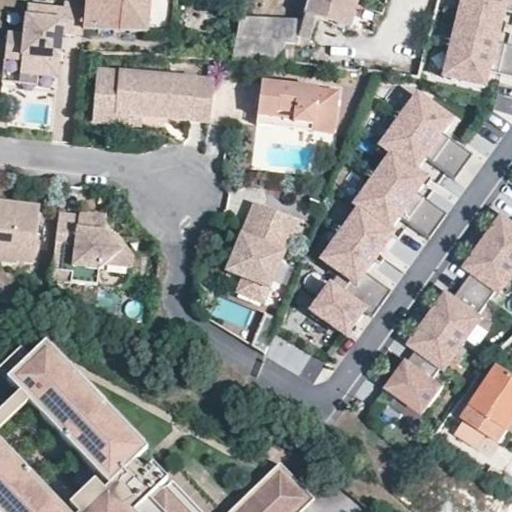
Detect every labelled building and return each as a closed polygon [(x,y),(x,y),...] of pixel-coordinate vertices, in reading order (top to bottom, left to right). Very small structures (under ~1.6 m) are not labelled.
[(84,0),(82,29),(84,4),(63,2),(62,8),(27,5),(24,35),(7,33),(5,60),(22,61),(22,73),(58,77),(62,33),(82,34),(82,32),(146,33),(148,0),(84,0)] [(297,41),(309,42),(315,23),(349,30),(357,0),(307,0),(301,23),(297,41)] [(511,0),(462,0),(458,18),(443,80),(484,89),(488,74),(511,79),(511,48),(495,45),(499,28),(502,12),(511,14),(511,0)] [(231,60),(281,63),(285,46),(295,46),(297,41),(301,23),(239,20),(231,60)] [(214,81),(99,77),(96,125),(119,127),(119,113),(139,114),(139,117),(162,119),(163,111),(172,112),(171,119),(209,121),(214,81)] [(332,94),(256,84),(252,111),(270,114),(269,122),(306,127),(305,132),(327,136),(332,94)] [(451,122),(416,98),(379,150),(391,158),(354,210),(358,212),(321,264),(339,276),(312,313),(347,338),(364,313),(374,320),(392,294),(365,275),(393,236),(389,233),(398,220),(429,242),(446,217),(416,195),(425,182),(414,174),(424,161),(454,182),(471,157),(441,136),(451,122)] [(484,125),(470,145),(488,157),(502,137),(484,125)] [(0,264),(32,267),(41,205),(0,199),(0,264)] [(255,204),(224,271),(265,290),(296,222),(255,204)] [(80,219),(60,217),(53,284),(100,289),(101,273),(107,268),(134,271),(135,259),(118,238),(116,240),(112,243),(105,235),(106,228),(107,218),(80,216),(80,219)] [(511,223),(504,218),(468,269),(474,274),(455,299),(449,296),(413,347),(418,352),(391,391),(426,415),(444,389),(436,383),(511,275),(511,223)] [(116,240),(106,228),(105,235),(112,243),(116,240)] [(266,349),(276,322),(264,318),(254,345),(266,349)] [(39,363),(16,384),(117,492),(112,496),(103,486),(77,509),(79,511),(70,511),(0,436),(0,511),(299,511),(316,497),(282,461),(226,511),(194,511),(176,492),(172,495),(170,492),(175,487),(160,472),(152,479),(142,468),(156,456),(55,348),(39,363)] [(316,382),(324,361),(294,350),(286,371),(316,382)] [(16,384),(39,363),(30,353),(7,374),(16,384)] [(511,374),(502,367),(454,438),(489,461),(511,427),(511,374)]
